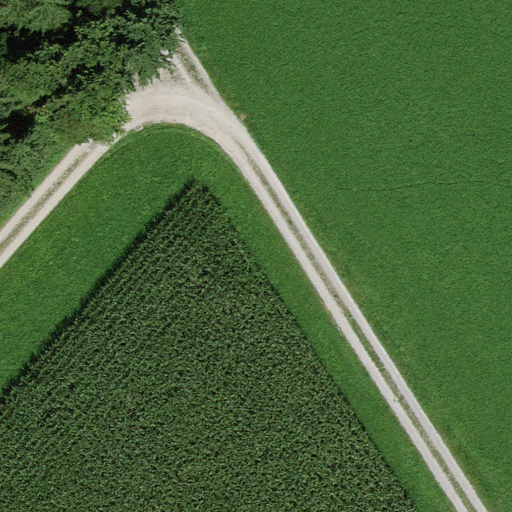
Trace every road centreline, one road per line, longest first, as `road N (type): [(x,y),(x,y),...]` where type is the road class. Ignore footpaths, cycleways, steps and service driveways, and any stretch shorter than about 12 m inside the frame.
road 1 (track): [(149,0),(477,511)]
road 2 (track): [(0,246),(180,48)]
